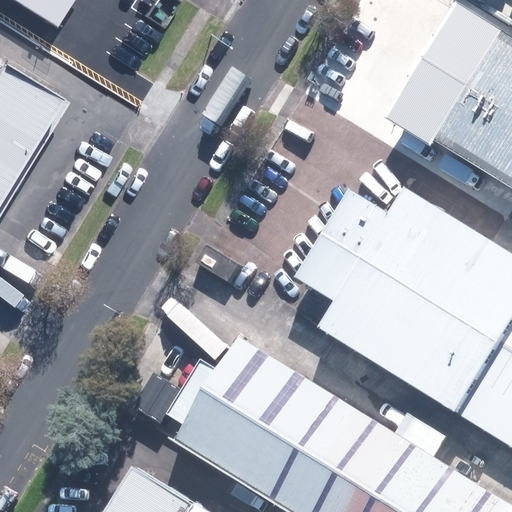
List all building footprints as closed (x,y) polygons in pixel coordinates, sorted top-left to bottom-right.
[(0,0),(0,12),(48,45),(78,0),(0,0)] [(511,52),(461,21),(404,111),(443,135),(418,175),(511,233),(511,52)] [(0,177),(49,102),(0,70),(0,177)] [(511,250),(420,197),(328,353),(511,459),(511,250)] [(244,511),(511,511),(511,501),(246,346),(172,470),(244,511)] [(224,511),(150,466),(122,511),(224,511)]
